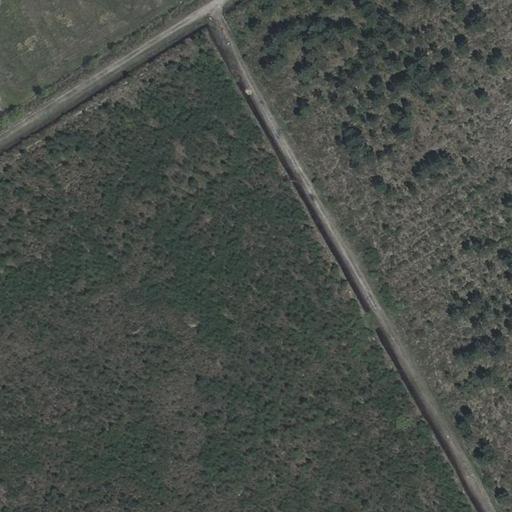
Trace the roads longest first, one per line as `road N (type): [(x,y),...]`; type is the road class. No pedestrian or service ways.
road 1 (track): [(492,511),(206,9)]
road 2 (track): [(0,137),(221,0)]
